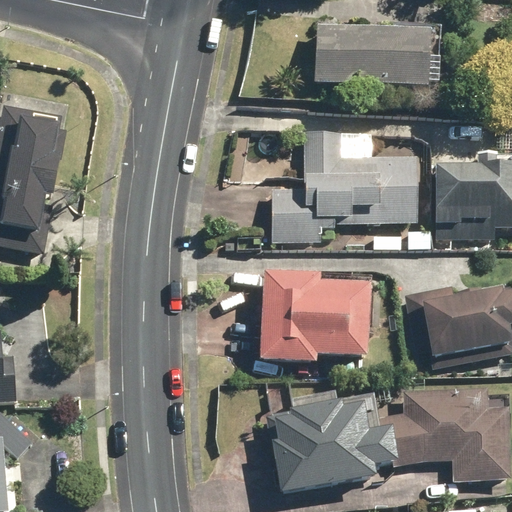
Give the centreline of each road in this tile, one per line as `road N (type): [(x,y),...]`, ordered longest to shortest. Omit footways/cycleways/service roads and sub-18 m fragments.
road 1 (tertiary): [(184,29),(145,262),(145,442),(156,511)]
road 2 (residential): [(184,29),(47,0)]
